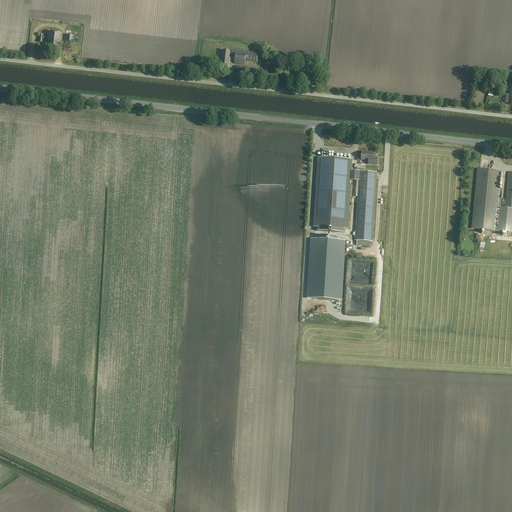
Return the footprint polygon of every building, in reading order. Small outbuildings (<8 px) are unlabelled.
[(49,34),(48,40),(49,40),(49,46),(57,47),(58,41),(59,41),(59,39),(62,39),(62,41),(68,42),(69,31),(63,31),(63,32),(60,31),(60,30),(53,29),(52,35),(49,34)] [(232,51),(222,50),(220,62),(218,61),(218,67),(221,67),(221,68),(229,69),(230,61),(231,61),(231,55),(236,56),(235,64),(245,65),(245,61),(257,62),(258,53),(232,50),(232,51)] [(279,63),(266,61),(265,69),(273,70),(273,67),(279,68),(279,63)] [(374,152),(371,152),(362,152),(361,160),(369,161),(369,164),(377,165),(378,158),(374,158),(374,152)] [(318,159),(314,227),(348,229),(351,181),(358,181),(358,171),(351,171),(352,161),(318,159)] [(501,172),(477,169),(472,228),(495,230),(500,173),(501,173),(501,172)] [(377,173),(359,172),(359,181),(355,241),(357,241),(357,245),(365,245),(365,241),(372,242),(377,173)] [(511,172),(508,172),(505,209),(497,208),(495,230),(511,232),(511,172)] [(311,239),(307,297),(342,299),(346,241),(311,239)]
